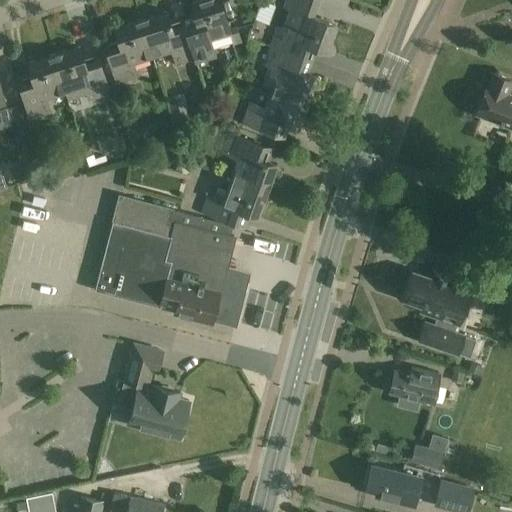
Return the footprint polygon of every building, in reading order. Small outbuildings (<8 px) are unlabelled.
[(200,27),(188,30),(197,57),(214,52),(210,37),(229,31),(219,0),(200,0),(192,3),(200,27)] [(267,0),(263,15),(278,20),(284,0),(267,0)] [(281,29),(278,28),(272,45),(312,60),(317,48),(327,51),(336,26),(313,18),(320,0),(286,0),(283,7),(289,9),(281,29)] [(166,11),(140,18),(153,54),(172,49),(177,63),(197,57),(188,30),(174,35),(166,11)] [(153,54),(140,18),(115,26),(117,35),(105,39),(118,81),(137,76),(133,61),(153,54)] [(272,45),(265,64),(279,70),(272,89),(308,102),(317,77),(308,73),(312,60),(272,45)] [(80,46),(54,54),(67,90),(69,98),(88,92),(90,99),(109,93),(95,50),(82,54),(80,46)] [(46,96),(67,90),(54,54),(28,62),(31,71),(17,76),(31,117),(51,111),(46,96)] [(487,85),(475,114),(511,128),(511,94),(507,93),(511,81),(511,80),(492,73),(488,85),(487,85)] [(299,127),(308,102),(272,89),(265,108),(251,103),(244,122),(286,137),(291,124),(299,127)] [(0,123),(2,129),(12,126),(7,108),(0,109),(0,123)] [(239,158),(232,177),(268,191),(277,165),(265,161),(271,144),(259,140),(258,144),(231,134),(224,153),(239,158)] [(15,168),(20,180),(33,175),(29,163),(15,168)] [(258,216),(268,191),(232,177),(225,197),(210,192),(203,210),(246,226),(250,213),(258,216)] [(112,220),(113,220),(95,290),(159,306),(160,303),(175,307),(174,313),(211,323),(212,319),(235,325),(247,279),(224,273),(234,236),(230,235),(232,224),(171,208),(171,207),(119,193),(112,220)] [(453,332),(457,323),(458,324),(471,284),(434,271),(432,277),(413,271),(403,299),(422,305),(420,311),(437,317),(434,325),(425,322),(419,340),(457,353),(470,357),(476,340),(453,332)] [(162,350),(135,343),(124,382),(150,389),(155,370),(157,371),(162,350)] [(392,380),(389,379),(387,388),(390,389),(389,393),(399,395),(396,405),(416,410),(419,399),(433,402),(436,390),(437,390),(440,378),(439,377),(440,372),(410,365),(408,371),(394,368),(392,380)] [(128,424),(178,437),(182,422),(183,422),(189,401),(179,398),(180,392),(153,385),(151,390),(138,387),(128,424)] [(445,452),(416,444),(411,460),(440,469),(445,452)] [(376,494),(398,500),(397,502),(415,506),(422,478),(404,473),(405,473),(371,465),(366,487),(377,489),(376,494)] [(469,511),(475,487),(441,479),(434,506),(460,511),(469,511)] [(56,511),(52,492),(26,497),(28,511),(56,511)] [(131,496),(130,497),(114,493),(109,511),(160,511),(163,503),(131,496)] [(81,511),(100,511),(102,501),(85,497),(81,511)]
